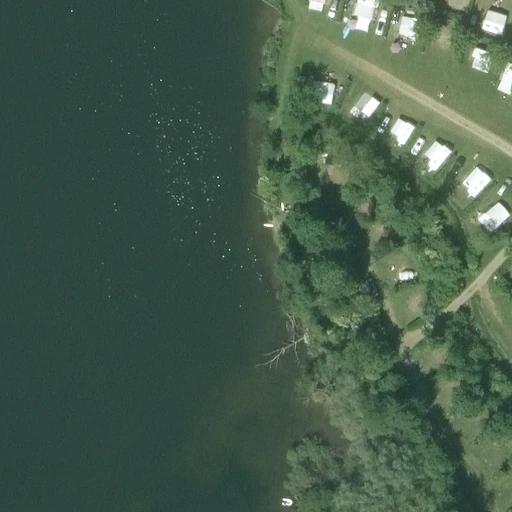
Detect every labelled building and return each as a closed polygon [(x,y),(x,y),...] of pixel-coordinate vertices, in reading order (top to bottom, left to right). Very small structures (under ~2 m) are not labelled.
[(321,0),(320,6),(338,11),(341,0),(321,0)] [(381,0),(360,0),(357,13),(376,19),(381,0)] [(450,0),(449,6),(466,11),(468,0),(450,0)] [(505,33),(511,13),(490,8),(485,28),(505,33)] [(402,40),(421,43),(424,18),(405,16),(402,40)] [(445,31),(439,54),(455,57),(460,35),(445,31)] [(493,73),(497,51),(479,48),(475,70),(493,73)] [(355,113),(372,120),(381,100),(364,93),(355,113)] [(396,118),(389,133),(407,142),(415,126),(396,118)] [(479,166),(465,181),(479,194),(493,178),(479,166)] [(494,231),(511,226),(511,209),(511,204),(489,209),(494,231)]
